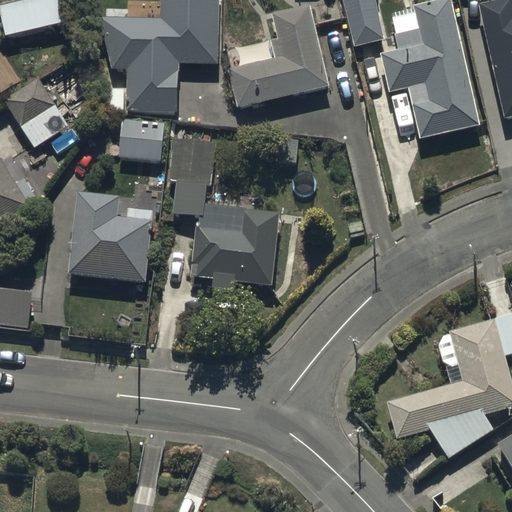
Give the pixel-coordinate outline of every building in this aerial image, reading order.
[(62,0),(29,0),(0,6),(7,37),(68,24),(62,0)] [(161,0),(161,20),(99,19),(99,68),(129,68),(129,113),(180,114),(180,64),(220,65),(221,0),(161,0)] [(343,0),(354,48),(385,41),(376,0),(343,0)] [(482,125),(452,0),(437,0),(415,5),(420,29),(396,35),(400,51),(382,55),(391,94),(410,89),(422,139),(482,125)] [(511,0),(481,7),(506,120),(511,118),(511,0)] [(271,42),(275,61),(230,71),(238,108),(329,88),(311,7),(273,15),(279,40),(271,42)] [(40,80),(6,101),(36,151),(70,130),(40,80)] [(166,124),(122,120),(119,160),(163,163),(166,124)] [(174,215),(206,219),(209,184),(213,184),(217,145),(175,141),(171,182),(177,183),(174,215)] [(0,156),(0,226),(32,206),(31,204),(38,200),(26,180),(18,185),(0,156)] [(120,197),(78,193),(70,279),(148,287),(155,212),(129,210),(128,218),(118,217),(120,197)] [(206,219),(202,218),(201,228),(199,228),(195,261),(203,262),(201,286),(237,289),(238,280),(272,283),(279,214),(207,207),(206,219)] [(34,293),(0,289),(0,326),(31,330),(34,293)] [(511,313),(497,319),(508,356),(511,354),(511,313)] [(451,333),(465,382),(389,403),(399,440),(432,431),(453,460),(494,430),(488,417),(511,409),(511,375),(496,320),(451,333)] [(511,440),(503,445),(511,460),(511,440)]
